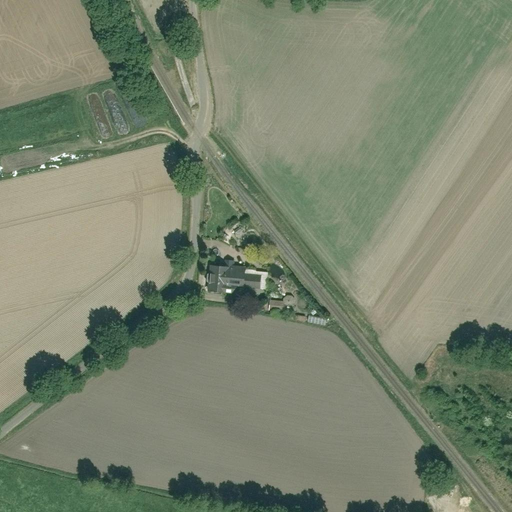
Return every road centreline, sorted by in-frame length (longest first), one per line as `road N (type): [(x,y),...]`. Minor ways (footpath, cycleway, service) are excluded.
road 1 (residential): [(191,0),(177,63),(197,118),(190,280),(173,305),(0,434)]
road 2 (unknown): [(102,0),(194,157)]
